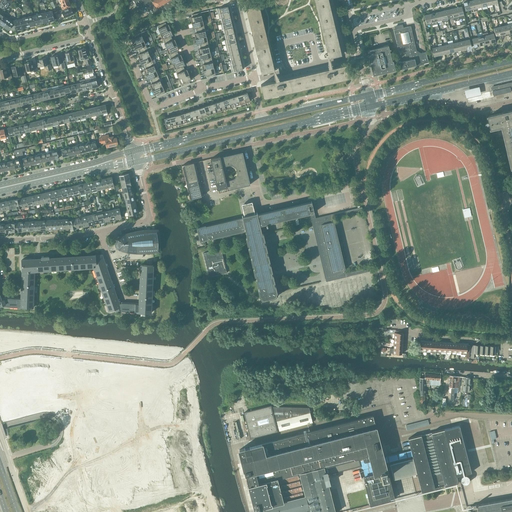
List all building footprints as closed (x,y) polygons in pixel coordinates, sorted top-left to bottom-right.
[(9,5),(2,0),(1,0),(0,2),(0,1),(0,6),(5,10),(9,5)] [(157,8),(163,4),(160,0),(128,0),(130,3),(134,1),(138,7),(143,3),(145,6),(151,2),(152,1),(153,2),(152,2),(157,8)] [(160,0),(163,4),(167,9),(181,0),(160,0)] [(315,0),(328,50),(326,50),(327,50),(328,50),(330,57),(342,55),(341,54),(340,55),(327,0),(315,0)] [(68,1),(61,4),(63,9),(70,6),(71,5),(70,3),(69,3),(68,1)] [(259,4),(246,8),(247,8),(262,73),(261,73),(261,74),(273,71),(271,63),(273,63),(271,63),(258,5),(259,5),(259,4)] [(228,6),(217,9),(218,14),(229,11),(228,6)] [(64,17),(65,17),(66,18),(67,17),(67,16),(73,14),(73,13),(74,12),(73,11),(72,10),(71,7),(62,11),(64,17)] [(48,12),(46,13),(48,21),(51,21),(54,21),(53,20),(54,20),(52,11),(51,11),(49,12),(48,12)] [(201,12),(192,15),(192,17),(190,18),(192,23),(203,20),(201,12)] [(40,14),(39,15),(41,23),(43,23),(46,23),(46,22),(48,21),(46,13),(43,13),(41,14),(40,14)] [(35,15),(33,16),(35,25),(38,24),(38,25),(41,24),(40,23),(41,23),(39,15),(38,15),(38,14),(36,15),(35,15)] [(3,26),(8,20),(4,16),(0,20),(0,23),(1,24),(3,26)] [(27,17),(27,18),(29,26),(30,26),(30,27),(33,26),(33,25),(35,25),(33,16),(30,17),(30,16),(28,17),(27,17)] [(22,28),(20,19),(19,17),(17,17),(18,20),(17,20),(16,20),(15,20),(14,21),(16,29),(17,29),(17,30),(20,29),(19,29),(22,28)] [(22,19),(20,19),(22,28),(25,27),(25,28),(27,27),(29,26),(27,18),(25,18),(23,18),(22,19)] [(8,29),(9,29),(13,23),(8,20),(3,26),(5,27),(5,28),(7,29),(8,29)] [(204,28),(203,20),(192,23),(193,29),(195,28),(196,31),(204,28)] [(166,25),(165,23),(157,26),(160,34),(170,30),(168,24),(166,25)] [(418,58),(414,59),(416,66),(428,63),(426,52),(425,52),(425,53),(421,54),(420,53),(417,54),(411,27),(410,26),(402,28),(401,25),(396,26),(396,29),(393,30),(398,52),(404,50),(405,53),(408,52),(409,56),(411,55),(411,58),(417,56),(418,58)] [(204,28),(196,31),(196,33),(194,33),(194,35),(195,39),(206,36),(204,28)] [(173,35),(170,30),(160,34),(163,41),(172,38),(171,36),(173,35)] [(482,34),(483,36),(485,44),(490,43),(488,35),(487,32),(482,34)] [(141,33),(132,36),(133,39),(131,40),(133,45),(144,40),(141,33)] [(208,44),(206,36),(195,39),(197,44),(199,44),(199,46),(208,44)] [(173,40),(172,38),(163,41),(166,49),(177,45),(174,39),(173,40)] [(147,48),(144,40),(133,45),(136,50),(137,49),(138,51),(147,48)] [(210,52),(208,44),(199,46),(200,49),(198,49),(199,55),(210,52)] [(179,50),(177,45),(166,49),(169,56),(178,53),(177,51),(179,50)] [(388,45),(367,50),(369,60),(369,61),(369,62),(369,63),(369,64),(370,64),(370,65),(371,66),(373,76),(395,70),(393,61),(392,61),(389,50),(391,50),(390,49),(389,49),(388,45)] [(84,57),(85,60),(86,65),(91,64),(90,59),(89,60),(88,56),(87,56),(85,48),(78,50),(80,58),(84,57)] [(150,55),(147,48),(138,51),(139,54),(137,54),(140,60),(150,55)] [(72,51),(65,53),(66,58),(65,58),(66,65),(75,63),(72,51)] [(212,60),(210,52),(199,55),(200,60),(202,60),(203,62),(212,60)] [(179,55),(178,53),(169,56),(172,64),(183,60),(181,54),(179,55)] [(53,66),(61,64),(62,69),(65,68),(63,59),(59,60),(58,55),(51,57),(53,66)] [(153,63),(150,55),(140,60),(142,65),(144,64),(145,66),(153,63)] [(38,63),(39,67),(44,66),(45,67),(48,67),(49,70),(51,70),(50,64),(47,65),(46,58),(39,60),(40,62),(38,63)] [(414,59),(406,61),(408,68),(416,66),(414,59)] [(185,65),(183,60),(172,64),(175,71),(184,68),(183,66),(185,65)] [(214,68),(212,60),(203,62),(204,64),(202,65),(203,70),(214,68)] [(24,63),(26,71),(30,70),(31,72),(38,70),(36,64),(32,65),(32,61),(24,63)] [(408,68),(406,61),(397,63),(399,70),(408,68)] [(155,62),(153,63),(145,66),(145,69),(143,70),(146,75),(156,71),(158,70),(155,62)] [(241,64),(230,67),(232,72),(243,69),(241,64)] [(261,85),(264,98),(264,97),(349,76),(350,78),(347,64),(347,66),(331,70),(330,68),(326,69),(326,71),(282,81),(282,80),(277,81),(277,82),(261,86),(261,85)] [(11,66),(14,76),(22,74),(20,68),(19,68),(18,65),(11,66)] [(0,74),(1,78),(0,78),(0,81),(2,81),(1,79),(3,78),(3,79),(6,78),(6,77),(8,77),(8,80),(12,79),(11,74),(8,74),(8,71),(6,71),(6,68),(0,69),(0,74)] [(178,79),(189,75),(187,69),(185,70),(184,68),(175,71),(178,79)] [(216,76),(214,68),(203,70),(204,76),(206,75),(207,78),(216,76)] [(89,74),(91,80),(93,88),(95,87),(95,88),(97,87),(98,87),(96,79),(93,80),(91,73),(93,72),(93,69),(88,71),(88,73),(88,74),(89,74)] [(150,79),(151,81),(159,78),(156,71),(146,75),(148,80),(150,79)] [(191,80),(189,75),(178,79),(182,87),(190,83),(189,81),(191,80)] [(150,85),(152,90),(162,86),(159,78),(151,81),(152,84),(150,85)] [(79,81),(80,83),(82,91),(84,90),(85,90),(86,90),(87,89),(85,82),(82,82),(81,80),(79,81)] [(510,87),(511,87),(511,83),(491,88),(492,92),(493,92),(493,95),(493,96),(505,93),(511,92),(510,87)] [(464,89),(466,97),(482,93),(480,85),(464,89)] [(162,86),(152,90),(154,95),(156,94),(157,97),(165,93),(162,86)] [(245,103),(250,101),(247,92),(243,94),(242,91),(241,92),(242,94),(245,103)] [(237,95),(240,104),(245,103),(242,94),(238,95),(237,93),(236,93),(237,96),(237,95)] [(232,97),(235,106),(240,104),(237,95),(237,96),(233,97),(233,94),(231,95),(232,97)] [(227,99),(230,108),(235,106),(232,97),(229,98),(228,96),(227,96),(227,99)] [(223,100),(226,109),(230,108),(227,99),(224,100),(223,98),(222,98),(222,100),(223,100)] [(218,102),(221,111),(226,109),(223,100),(222,100),(219,102),(218,99),(217,100),(218,102)] [(213,103),(216,112),(221,111),(218,102),(214,103),(213,101),(212,101),(213,104),(213,103)] [(208,105),(211,114),(216,112),(213,103),(213,104),(209,105),(208,102),(207,103),(208,105)] [(203,107),(206,116),(211,114),(208,105),(204,106),(204,104),(202,104),(203,107)] [(198,108),(201,117),(206,116),(203,107),(199,108),(199,106),(197,106),(198,108)] [(194,110),(197,119),(201,117),(198,108),(195,109),(194,107),(193,108),(193,110),(194,110)] [(189,111),(192,120),(197,119),(194,110),(193,110),(190,111),(189,109),(188,109),(189,111)] [(184,113),(187,122),(192,120),(189,111),(185,113),(184,110),(183,111),(184,113)] [(503,127),(511,165),(511,110),(489,116),(489,117),(490,122),(491,128),(492,129),(503,127)] [(179,115),(182,124),(187,122),(184,113),(180,114),(179,112),(178,112),(179,115)] [(174,116),(176,125),(182,124),(179,115),(175,116),(175,113),(173,113),(174,116)] [(99,144),(106,142),(107,147),(107,146),(108,147),(110,147),(111,146),(118,144),(116,138),(113,139),(112,137),(109,137),(108,135),(101,136),(101,138),(98,138),(99,144)] [(242,152),(220,157),(211,159),(211,161),(215,175),(214,175),(214,176),(215,176),(218,190),(218,191),(219,192),(228,190),(250,184),(246,168),(247,168),(246,168),(242,152)] [(13,159),(13,160),(15,168),(21,167),(19,159),(15,160),(15,158),(13,159)] [(184,171),(195,169),(194,163),(193,163),(182,165),(182,166),(183,169),(184,169),(184,171)] [(184,173),(185,177),(196,174),(195,169),(184,171),(184,173)] [(186,182),(197,180),(196,174),(185,177),(185,181),(186,180),(187,182),(186,182)] [(186,184),(187,188),(199,185),(197,180),(186,182),(187,182),(187,184),(186,184)] [(189,193),(200,191),(199,185),(187,188),(188,192),(189,192),(189,193)] [(69,197),(67,188),(64,188),(62,189),(61,189),(63,198),(66,197),(66,199),(67,200),(69,199),(68,197),(69,197)] [(200,191),(189,193),(190,195),(189,195),(190,198),(190,199),(201,196),(200,191)] [(8,201),(9,208),(10,209),(13,208),(13,207),(16,207),(17,208),(15,200),(8,201)] [(8,201),(1,203),(2,210),(3,210),(6,210),(6,209),(9,208),(8,201)] [(308,214),(310,214),(311,219),(312,223),(313,222),(324,270),(323,270),(325,278),(367,269),(367,268),(345,273),(344,269),(345,269),(344,269),(343,263),(344,263),(343,263),(340,253),(341,253),(341,252),(340,252),(339,247),(340,247),(339,247),(338,244),(339,244),(338,244),(337,239),(338,239),(338,238),(337,238),(335,228),(335,227),(335,228),(333,222),(334,222),(333,222),(332,218),(363,211),(362,207),(357,208),(358,211),(316,221),(314,213),(311,201),(311,202),(257,214),(257,213),(256,213),(254,214),(252,203),(242,206),(244,216),(242,216),(242,218),(205,227),(197,229),(200,241),(200,242),(212,239),(212,238),(225,235),(225,236),(229,235),(229,234),(242,231),(242,232),(245,231),(246,235),(247,235),(247,237),(246,238),(248,245),(249,245),(250,248),(248,248),(249,248),(250,255),(250,256),(252,255),(252,258),(251,259),(253,266),(252,266),(254,266),(255,269),(253,269),(254,269),(255,276),(256,276),(257,279),(256,279),(256,280),(258,286),(257,286),(257,287),(259,286),(260,289),(258,290),(260,297),(261,297),(262,300),(264,300),(264,302),(264,299),(267,298),(267,299),(269,298),(268,298),(270,298),(271,298),(274,297),(275,299),(275,297),(277,297),(277,296),(276,296),(276,293),(277,293),(275,286),(274,286),(273,283),(275,283),(275,282),(274,282),(273,276),(273,275),(271,276),(271,273),(272,272),(270,265),(269,265),(268,262),(270,262),(269,262),(268,255),(266,255),(266,252),(267,252),(267,251),(265,245),(266,245),(265,244),(264,245),(263,242),(265,241),(264,241),(263,234),(262,234),(261,231),(260,225),(266,224),(266,226),(268,226),(267,224),(268,223),(277,221),(283,219),(283,220),(284,220),(283,219),(292,217),(292,218),(293,218),(293,217),(295,217),(295,219),(294,219),(296,225),(299,224),(298,218),(297,218),(296,216),(298,216),(299,216),(308,214)] [(463,209),(465,217),(472,215),(470,207),(463,209)] [(107,208),(108,211),(109,215),(109,216),(110,217),(110,220),(116,219),(115,215),(114,215),(114,214),(114,213),(113,209),(113,210),(110,211),(109,208),(107,208)] [(136,208),(128,210),(129,215),(130,215),(130,216),(132,215),(133,215),(138,213),(136,208)] [(68,217),(68,219),(69,228),(70,228),(71,230),(76,228),(74,219),(70,220),(70,219),(70,217),(68,217)] [(82,221),(81,217),(80,217),(81,218),(75,219),(77,228),(83,226),(82,223),(81,222),(82,221)] [(117,249),(118,249),(122,250),(125,251),(129,251),(133,251),(139,252),(145,251),(149,251),(158,250),(158,248),(158,245),(158,242),(158,239),(158,237),(157,234),(156,231),(154,231),(152,231),(150,231),(147,232),(144,232),(135,233),(132,234),(128,234),(124,236),(121,237),(117,238),(117,239),(116,240),(116,241),(117,241),(115,242),(114,243),(114,244),(115,245),(115,246),(116,247),(116,248),(117,249)] [(221,249),(203,253),(209,277),(227,273),(221,249)] [(94,267),(109,311),(115,309),(119,308),(118,306),(101,256),(49,260),(49,256),(38,257),(38,260),(34,261),(34,259),(32,259),(22,260),(22,272),(24,272),(22,307),(21,307),(33,308),(34,271),(94,267)] [(141,265),(141,268),(142,268),(141,304),(121,304),(121,305),(118,306),(119,308),(115,309),(116,311),(121,310),(121,311),(135,312),(151,313),(153,265),(141,265)] [(0,305),(3,305),(3,306),(18,307),(18,304),(21,304),(21,299),(19,299),(5,299),(0,300),(0,305)] [(432,318),(435,312),(419,306),(417,311),(432,318)] [(420,350),(466,353),(466,358),(469,358),(469,345),(467,345),(467,343),(421,341),(420,350)] [(479,353),(479,345),(474,345),(472,345),(471,358),(474,358),(474,353),(479,353)] [(495,346),(490,346),(489,354),(495,354),(495,352),(498,352),(498,346),(495,346)] [(429,383),(430,374),(425,374),(424,378),(419,378),(419,395),(419,404),(423,404),(423,395),(425,395),(425,386),(429,387),(429,383)] [(8,385),(0,386),(0,394),(1,394),(3,402),(11,400),(8,385)] [(31,389),(31,409),(41,408),(40,389),(31,389)] [(462,400),(461,408),(466,408),(469,408),(469,406),(470,400),(470,395),(468,394),(467,398),(462,397),(462,400)] [(279,431),(312,422),(309,408),(272,407),(271,407),(271,406),(244,413),(250,438),(277,431),(277,430),(279,430),(279,431)] [(457,482),(456,476),(444,429),(431,433),(421,435),(408,438),(411,451),(383,458),(372,416),(324,428),(324,429),(322,429),(277,440),(277,441),(275,441),(250,447),(250,448),(245,449),(245,448),(244,448),(244,449),(239,450),(254,509),(256,508),(257,511),(259,511),(335,511),(328,484),(330,484),(327,474),(360,466),(361,467),(363,469),(365,476),(363,477),(370,505),(394,499),(387,472),(388,471),(387,470),(386,470),(384,463),(413,456),(413,459),(390,465),(394,480),(417,474),(422,492),(457,482)] [(406,425),(407,430),(429,424),(428,419),(406,425)] [(471,472),(459,425),(444,429),(456,476),(471,472)] [(511,511),(511,498),(477,505),(476,504),(475,505),(470,506),(471,509),(469,509),(469,510),(468,510),(467,511),(475,511),(477,511),(511,511)]
